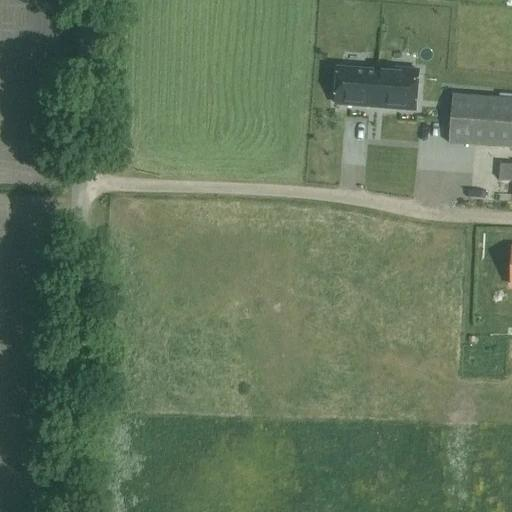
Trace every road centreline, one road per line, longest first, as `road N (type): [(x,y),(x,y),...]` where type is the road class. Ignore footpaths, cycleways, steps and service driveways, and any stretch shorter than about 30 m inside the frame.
road 1 (unclassified): [(66,511),(90,0)]
road 2 (track): [(81,183),(326,194),(414,215),(511,219)]
